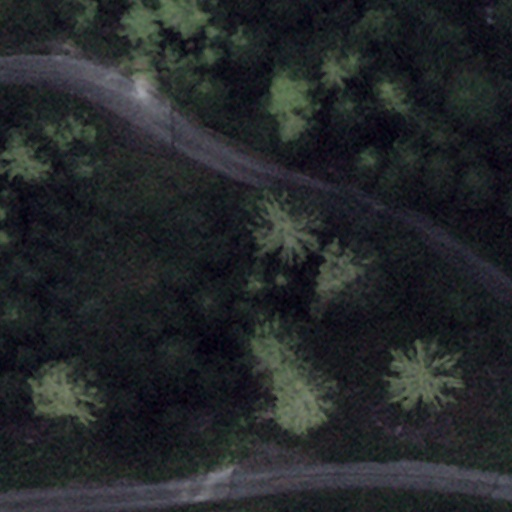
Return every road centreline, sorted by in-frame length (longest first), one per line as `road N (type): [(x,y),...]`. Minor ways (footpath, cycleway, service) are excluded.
road 1 (track): [(511,289),(366,198),(223,161),(70,74),(0,62)]
road 2 (track): [(0,503),(308,469),(460,474),(511,487)]
